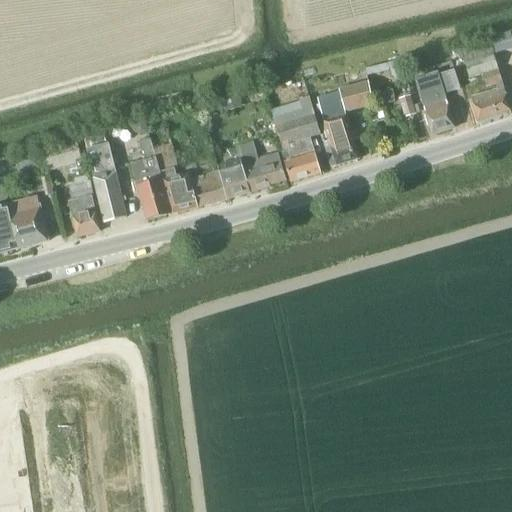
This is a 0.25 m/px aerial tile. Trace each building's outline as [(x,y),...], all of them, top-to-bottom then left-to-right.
[(501,83),(490,42),(461,49),(449,52),(454,68),(464,65),(468,80),(482,76),(486,88),(495,85),(497,91),(470,99),(477,122),(510,112),(503,89),(501,83)] [(398,82),(404,81),(399,61),(388,64),(391,77),(398,82)] [(445,100),(444,95),(437,73),(414,80),(420,98),(431,136),(455,129),(445,100)] [(346,120),(345,117),(344,114),(374,106),(367,82),(338,91),(338,93),(317,100),(328,143),(323,144),(330,168),(335,166),(336,167),(358,160),(353,143),(357,142),(354,132),(350,134),(349,130),(350,127),(348,121),(346,120)] [(242,107),(237,92),(221,97),(226,112),(242,107)] [(404,119),(416,115),(411,96),(398,100),(404,119)] [(320,135),(312,109),(309,99),(298,102),(301,112),(273,120),(283,153),(281,154),(284,164),(289,183),(320,174),(311,145),(309,139),(320,135)] [(178,169),(169,137),(167,130),(149,135),(160,173),(159,174),(171,215),(197,208),(227,201),(218,173),(190,181),(188,175),(176,178),(174,170),(178,169)] [(104,133),(83,137),(87,151),(107,146),(104,133)] [(93,198),(86,164),(84,155),(80,156),(76,140),(42,149),(48,173),(76,166),(77,170),(82,169),(86,185),(70,189),(73,201),(70,202),(71,203),(68,203),(71,218),(72,218),(77,238),(100,233),(91,198),(93,198)] [(157,166),(152,149),(150,141),(139,144),(144,161),(130,165),(132,172),(147,221),(171,215),(159,174),(157,166)] [(227,201),(252,193),(269,188),(268,186),(286,181),(278,155),(257,160),(252,144),(236,149),(239,160),(216,166),(218,173),(227,201)] [(125,219),(115,174),(108,145),(107,146),(87,151),(86,151),(104,224),(125,219)] [(53,195),(49,178),(41,180),(45,197),(53,195)] [(0,254),(48,242),(37,198),(0,207),(0,254)]
